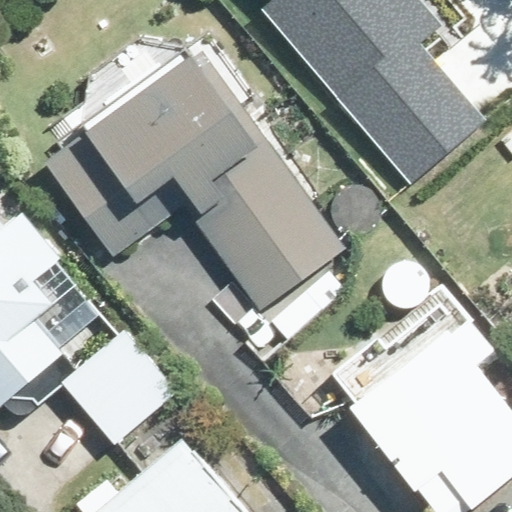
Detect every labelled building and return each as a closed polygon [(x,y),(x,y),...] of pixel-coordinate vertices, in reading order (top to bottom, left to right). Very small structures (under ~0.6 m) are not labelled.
[(271,0),(261,10),(405,178),(478,116),(416,45),(437,27),(414,0),(271,0)] [(62,154),(48,164),(119,260),(189,208),(266,313),(352,249),(257,122),(263,117),(251,99),(259,94),(211,31),(190,47),(141,40),(90,77),(83,127),(58,146),(62,154)] [(0,418),(71,360),(45,329),(67,311),(46,287),(71,263),(31,217),(14,231),(2,218),(0,219),(0,418)] [(116,321),(88,291),(54,323),(83,353),(116,321)] [(462,334),(361,415),(427,499),(429,498),(441,511),(488,511),(511,493),(511,396),(490,369),(508,356),(484,324),(466,339),(462,334)] [(132,333),(68,386),(123,449),(186,394),(132,333)] [(250,511),(190,440),(102,511),(250,511)]
